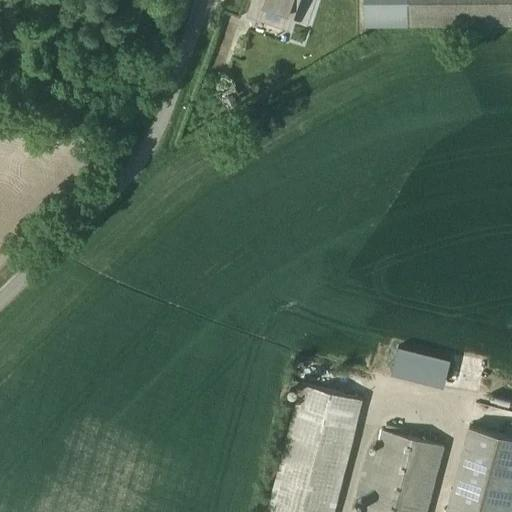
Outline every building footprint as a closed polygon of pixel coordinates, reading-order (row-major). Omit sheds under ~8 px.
[(289,29),(298,0),(250,0),(246,14),(289,29)] [(511,0),(363,0),(364,23),(511,23),(511,0)] [(393,341),(385,370),(439,384),(447,356),(393,341)] [(333,511),(362,400),(301,384),(267,511),(333,511)] [(511,511),(511,509),(511,437),(469,426),(446,511),(426,511),(444,445),(380,428),(374,450),(366,448),(353,498),(362,500),(359,511),(511,511)]
